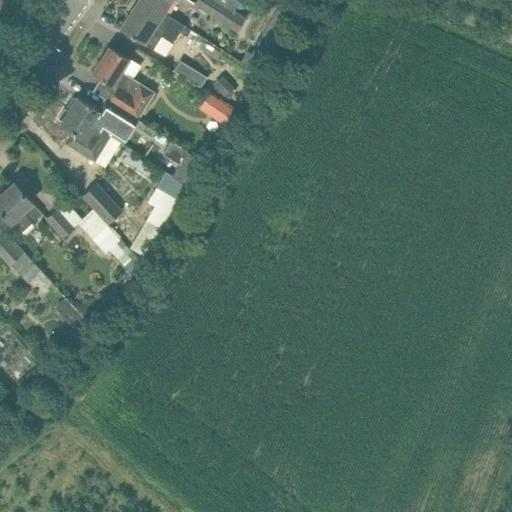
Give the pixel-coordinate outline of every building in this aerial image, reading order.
[(137,0),(137,1),(158,15),(159,13),(162,15),(164,11),(170,0),(137,0)] [(245,18),(234,11),(216,0),(195,0),(194,3),(238,30),(245,18)] [(137,1),(121,27),(153,48),(154,48),(162,35),(173,42),(180,31),(187,35),(189,32),(191,28),(164,11),(162,15),(159,13),(158,15),(137,1)] [(264,32),(276,39),(292,12),(279,5),(264,32)] [(155,91),(127,74),(121,70),(129,57),(109,45),(92,72),(117,88),(108,101),(123,110),(124,109),(138,118),(155,91)] [(257,71),(264,61),(247,50),(240,60),(257,71)] [(183,58),(177,68),(202,85),(208,75),(183,58)] [(224,95),(234,86),(223,74),(213,83),(224,95)] [(72,96),(66,106),(70,108),(69,109),(110,135),(123,143),(138,119),(137,118),(123,110),(108,101),(104,98),(103,99),(97,108),(78,95),(76,98),(72,96)] [(64,108),(58,117),(62,120),(60,123),(76,133),(69,144),(94,160),(110,135),(69,109),(68,110),(64,108)] [(174,140),(159,161),(185,180),(200,159),(174,140)] [(42,212),(28,196),(14,181),(0,194),(0,209),(11,221),(21,232),(33,220),(42,212)] [(116,216),(122,210),(96,182),(83,194),(122,237),(129,231),(116,216)] [(93,208),(80,220),(78,222),(106,252),(109,248),(130,270),(122,284),(126,287),(142,261),(93,208)] [(47,217),(69,242),(78,234),(55,209),(47,217)] [(145,255),(162,228),(146,219),(130,247),(145,255)] [(4,234),(0,237),(0,252),(21,274),(32,264),(4,234)] [(87,320),(66,296),(55,307),(76,330),(87,320)]
